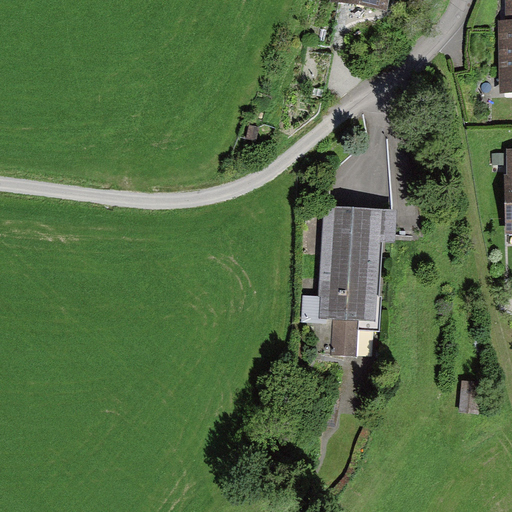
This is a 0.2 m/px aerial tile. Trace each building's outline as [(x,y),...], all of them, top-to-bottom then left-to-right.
[(331,0),(390,10),(391,0),(331,0)] [(511,0),(506,0),(507,19),(498,20),(501,91),(511,90),(511,0)] [(398,207),(323,203),(319,295),(303,294),(302,322),(327,323),(328,316),(333,316),(360,318),(379,319),(383,240),(396,241),(398,207)] [(360,318),(333,316),(332,354),(358,355),(360,318)] [(483,382),(462,380),(459,412),(480,414),(483,382)] [(337,428),(343,391),(326,388),(319,424),(337,428)]
